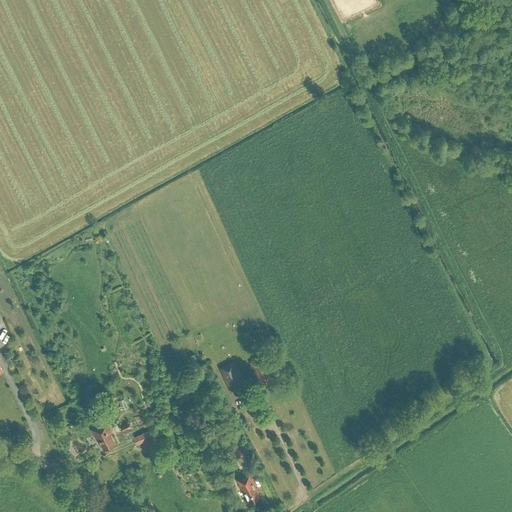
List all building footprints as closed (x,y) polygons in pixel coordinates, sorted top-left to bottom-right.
[(250,362),(262,386),(273,381),(269,371),(270,371),(263,356),(250,362)] [(225,364),(218,367),(231,393),(236,390),(235,389),(241,386),(241,388),(247,386),(234,359),(228,362),(228,363),(225,364)] [(99,439),(104,448),(116,443),(111,433),(113,432),(108,421),(91,428),(97,440),(99,439)] [(121,426),(124,431),(132,427),(130,421),(121,426)] [(147,430),(134,437),(137,444),(143,441),(148,452),(157,448),(152,436),(150,437),(147,430)] [(243,440),(242,441),(238,443),(237,440),(230,443),(237,457),(249,451),(243,440)] [(124,457),(133,452),(131,448),(121,453),(124,457)] [(249,473),(237,479),(245,495),(247,494),(250,501),(260,496),(249,473)]
